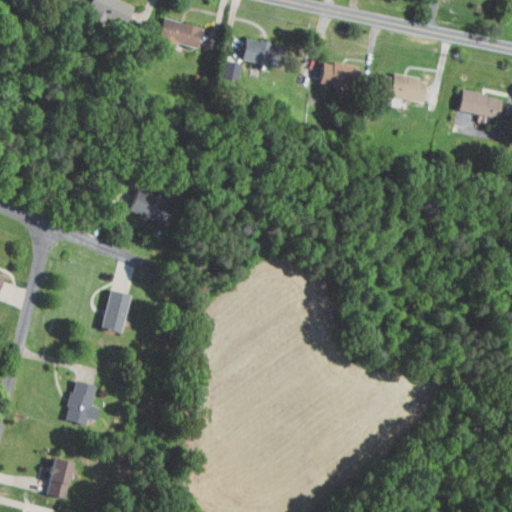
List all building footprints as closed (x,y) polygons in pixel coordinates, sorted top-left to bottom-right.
[(121,1),(119,0),(75,0),(75,1),(112,20),(121,1)] [(190,20),(151,11),(144,38),(163,42),(164,36),(185,41),(190,20)] [(230,54),(261,57),(263,35),(233,32),(230,54)] [(230,57),(213,53),(209,69),(225,73),(230,57)] [(339,60),(312,54),(307,75),(334,81),(339,60)] [(373,67),(370,89),(412,94),(414,72),(373,67)] [(488,110),(491,89),(450,84),(447,104),(488,110)] [(116,204),(151,221),(161,200),(126,183),(116,204)] [(118,287),(97,282),(89,321),(109,326),(118,287)] [(51,412),(73,418),(76,410),(84,413),(87,401),(79,399),(84,379),(62,373),(51,412)] [(55,491),(59,455),(40,452),(35,488),(55,491)]
